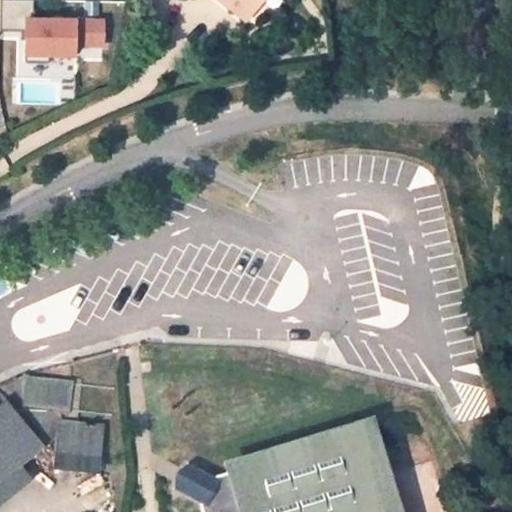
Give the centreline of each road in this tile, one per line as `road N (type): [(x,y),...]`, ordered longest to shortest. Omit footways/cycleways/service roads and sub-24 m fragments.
road 1 (unclassified): [(0,230),(166,148),(272,114),(367,108),(511,118)]
road 2 (track): [(511,148),(497,176),(493,240),(511,307)]
